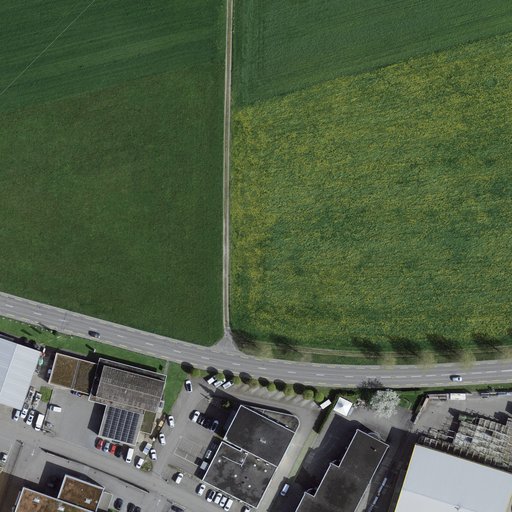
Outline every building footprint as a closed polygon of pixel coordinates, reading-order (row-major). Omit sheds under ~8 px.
[(0,338),(0,403),(20,411),(40,352),(0,338)] [(164,382),(103,366),(79,360),(71,390),(107,400),(98,436),(134,446),(144,410),(156,413),(164,382)] [(223,439),(241,449),(240,451),(221,442),(201,481),(256,509),(298,427),(298,424),(298,421),(296,419),(294,417),(292,416),(240,405),(223,439)] [(353,511),(360,499),(368,483),(379,464),(388,445),(379,440),(378,438),(377,436),(376,435),(374,434),(372,433),(370,433),(368,433),(366,434),(357,429),(338,467),(330,463),(313,496),(305,492),(294,511),(353,511)] [(504,511),(511,489),(511,474),(415,445),(394,511),(504,511)]
